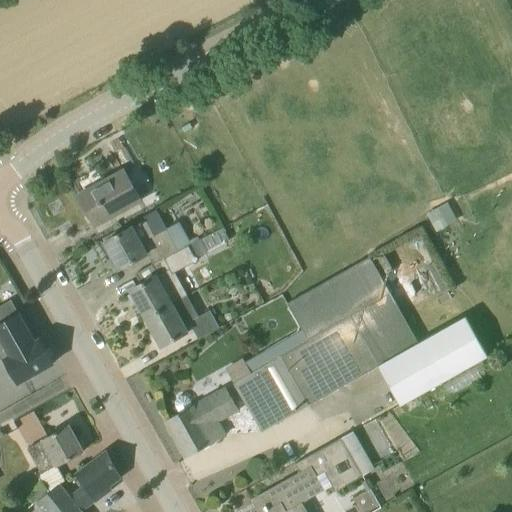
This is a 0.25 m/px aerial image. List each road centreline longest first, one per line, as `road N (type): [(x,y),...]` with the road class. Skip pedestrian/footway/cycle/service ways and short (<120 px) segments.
road 1 (unclassified): [(0,181),(99,115),(321,0)]
road 2 (unclassified): [(174,511),(20,240),(0,221)]
road 3 (unknown): [(194,511),(380,396)]
